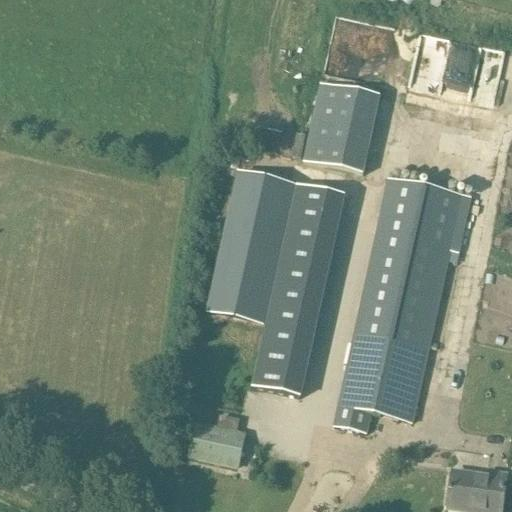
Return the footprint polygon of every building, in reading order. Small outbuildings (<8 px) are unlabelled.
[(302,164),(363,177),(379,100),(318,87),(302,164)] [(349,433),(367,437),(371,416),(413,426),(420,392),(432,395),(438,370),(425,367),(450,252),(459,255),(471,200),(386,182),(332,430),(349,433)] [(295,189),(251,390),(298,400),(342,199),(295,189)] [(256,345),(264,279),(243,276),(235,342),(256,345)] [(189,459),(236,469),(243,437),(234,436),(237,423),(220,419),(218,432),(195,428),(189,459)] [(448,511),(500,511),(505,479),(486,476),(486,480),(454,475),(448,511)]
